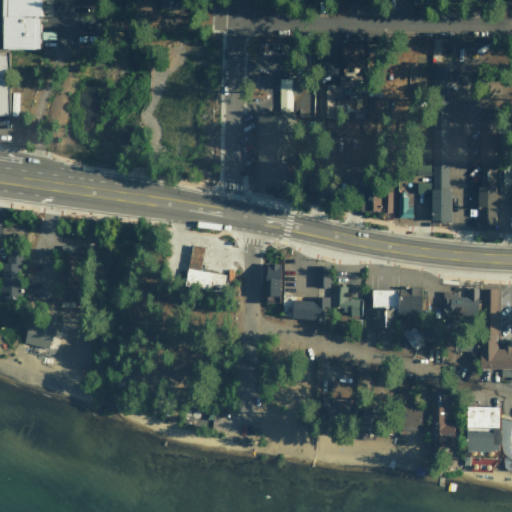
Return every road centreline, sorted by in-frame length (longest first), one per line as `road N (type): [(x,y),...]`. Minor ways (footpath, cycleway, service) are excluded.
road 1 (primary): [(227,213),(401,248),(511,257)]
road 2 (residential): [(511,23),(231,19)]
road 3 (residential): [(511,397),(247,323)]
road 4 (primary): [(0,178),(227,213)]
road 5 (residential): [(232,429),(256,217)]
road 6 (residential): [(227,213),(230,0)]
